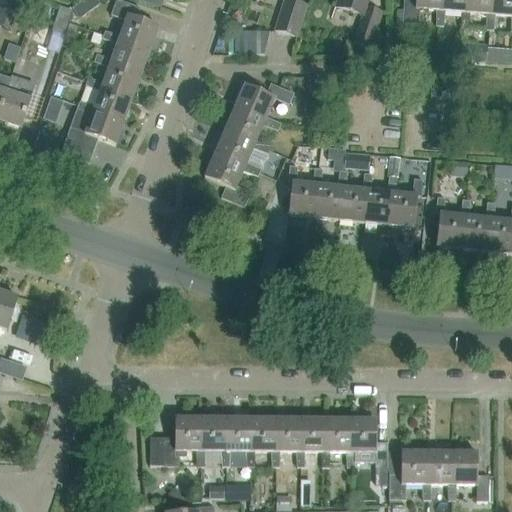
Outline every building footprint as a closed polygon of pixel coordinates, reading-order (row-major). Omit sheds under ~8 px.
[(133,0),(159,9),(162,0),(133,0)] [(275,0),(284,3),(274,33),(294,40),(305,8),(292,4),(293,0),(275,0)] [(368,0),(336,0),(333,9),(362,18),(353,45),(368,50),(380,15),(365,10),(368,0)] [(435,14),(440,15),(440,0),(414,0),(415,1),(404,0),(403,12),(401,24),(401,26),(418,27),(420,13),(435,14)] [(440,0),(440,15),(435,14),(437,29),(443,29),(445,15),(460,16),(465,16),(465,0),(440,0)] [(485,18),(490,18),(491,0),(465,0),(465,16),(460,16),(461,31),(468,31),(470,17),(485,18)] [(511,0),(491,0),(490,18),(485,18),(486,32),(494,33),(495,18),(510,20),(511,19),(511,0)] [(0,27),(8,31),(17,7),(1,1),(0,4),(0,27)] [(119,38),(118,42),(148,53),(157,29),(135,21),(139,10),(115,1),(110,16),(125,21),(119,38)] [(51,7),(37,3),(32,17),(46,22),(51,7)] [(81,3),(71,10),(79,21),(89,14),(81,3)] [(62,35),(69,11),(59,8),(51,31),(62,35)] [(64,37),(67,38),(73,40),(77,29),(68,26),(65,36),(64,37)] [(242,33),(241,57),(268,57),(269,34),(242,33)] [(119,38),(104,34),(102,40),(116,45),(110,61),(111,61),(109,66),(140,77),(148,53),(118,42),(119,38)] [(487,47),(462,45),(461,63),(485,65),(487,47)] [(334,52),(334,58),(345,58),(345,47),(339,47),(334,52)] [(500,65),(511,66),(511,58),(511,51),(487,50),(486,65),(500,65)] [(101,84),(102,85),(100,89),(131,100),(140,77),(109,66),(111,61),(110,61),(96,57),(93,63),(107,68),(101,84)] [(0,109),(5,94),(10,79),(0,76),(0,109)] [(93,108),(94,108),(92,113),(123,124),(131,100),(100,89),(102,85),(101,84),(87,80),(85,87),(99,92),(93,108)] [(234,111),(264,124),(262,128),(263,129),(277,134),(280,127),(267,120),(275,101),(288,107),(292,98),(269,87),(265,98),(244,88),(234,111)] [(5,94),(0,109),(0,121),(19,128),(30,96),(17,92),(15,98),(5,94)] [(88,165),(97,142),(114,148),(123,124),(92,113),(94,108),(93,108),(79,104),(76,111),(91,116),(84,135),(69,130),(60,155),(88,165)] [(262,128),(264,124),(234,111),(224,134),(254,147),(252,151),(253,152),(267,157),(270,149),(257,143),(263,129),(262,128)] [(252,151),(254,147),(224,134),(214,157),(244,170),(242,174),(243,175),(257,180),(260,172),(247,166),(253,152),(252,151)] [(328,151),(328,162),(333,163),(344,163),(345,156),(345,152),(336,152),(328,151)] [(242,174),(244,170),(214,157),(204,180),(224,189),(219,200),(243,210),(250,195),(237,189),(243,175),(242,174)] [(369,158),(359,158),(358,173),(368,173),(369,158)] [(511,168),(497,168),(496,180),(511,180),(511,168)] [(313,221),(316,188),(321,189),(322,173),(314,172),(313,188),(296,186),(295,170),(290,169),(288,185),(291,185),(287,218),(313,221)] [(338,224),(341,191),(346,191),(347,176),(338,174),(337,190),(321,189),(316,188),(313,221),(338,224)] [(362,227),(366,193),(371,194),(372,178),(365,178),(364,194),(346,192),(346,191),(341,191),(338,224),(362,227)] [(371,194),(366,193),(362,227),(388,229),(391,196),(395,197),(396,181),(389,180),(387,196),(371,194)] [(395,197),(391,196),(388,229),(413,232),(416,199),(421,199),(422,183),(414,183),(412,199),(395,197)] [(461,252),(464,219),(469,220),(469,204),(462,203),(460,219),(445,217),(444,202),(437,201),(436,216),(439,217),(436,249),(461,252)] [(485,221),(469,220),(464,219),(461,252),(486,254),(489,221),(494,222),(494,207),(487,206),(485,221)] [(494,222),(489,221),(486,254),(511,257),(511,244),(511,208),(510,223),(494,222)] [(0,294),(0,331),(5,333),(16,300),(0,294)] [(58,332),(31,323),(25,342),(51,351),(58,332)] [(199,455),(199,422),(173,421),(173,445),(162,445),(161,470),(178,470),(178,455),(194,455),(199,455)] [(199,422),(199,455),(194,455),(195,470),(203,470),(203,455),(219,455),(224,455),(224,422),(199,422)] [(228,455),(245,455),(249,455),(249,422),(224,422),(224,455),(219,455),(221,471),(228,471),(228,455)] [(249,422),(249,455),(245,455),(246,471),(253,471),(253,455),(270,455),(274,455),(274,422),(249,422)] [(274,422),(274,455),(270,455),(271,471),(278,471),(278,455),(295,456),(299,456),(299,422),(274,422)] [(303,456),(320,456),(324,456),(325,423),(299,422),(299,456),(295,456),(296,471),(303,471),(303,456)] [(325,423),(324,456),(320,456),(321,471),(328,471),(329,456),(345,456),(349,456),(350,423),(325,423)] [(350,423),(349,456),(345,456),(346,472),(353,472),(354,456),(375,456),(374,472),(387,472),(387,447),(375,447),(375,423),(350,423)] [(420,488),(425,488),(425,455),(399,455),(399,478),(388,478),(387,504),(404,504),(404,488),(420,488)] [(446,488),(450,488),(450,455),(425,455),(425,488),(420,488),(422,504),(429,504),(429,488),(446,488)] [(476,455),(450,455),(450,488),(446,488),(447,504),(454,504),(454,488),(475,489),(475,504),(487,504),(487,479),(476,479),(476,455)] [(188,503),(175,489),(167,496),(175,504),(188,503)] [(223,489),(210,489),(210,502),(223,502),(223,489)] [(290,511),(291,499),(276,498),(275,511),(290,511)] [(300,500),(300,509),(301,509),(309,509),(310,509),(310,500),(300,500)]
